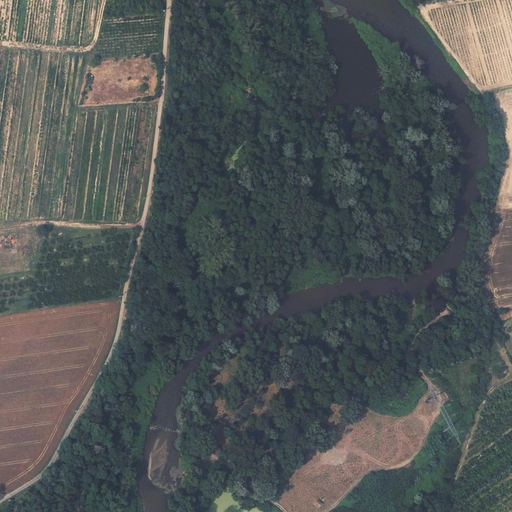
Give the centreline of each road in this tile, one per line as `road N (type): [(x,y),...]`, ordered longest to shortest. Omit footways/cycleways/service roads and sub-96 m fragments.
road 1 (track): [(416,0),(498,109),(501,189),(463,280),(413,341),(416,365),(436,394),(436,420),(418,453),(369,472),(328,511)]
road 2 (unclassified): [(0,501),(54,460),(116,341),(155,144),(167,0)]
road 3 (track): [(285,511),(253,493),(213,446),(244,408)]
road 4 (track): [(0,226),(142,224)]
road 5 (track): [(0,43),(89,48),(104,0)]
